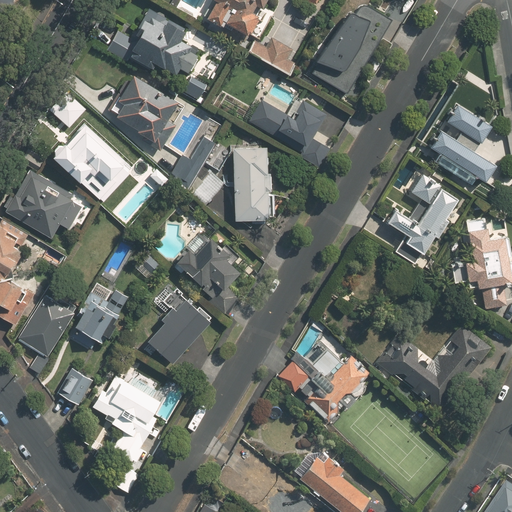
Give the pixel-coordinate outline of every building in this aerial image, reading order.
[(14,0),(0,0),(0,12),(11,15),(14,0)] [(262,8),(267,0),(212,0),(215,2),(208,15),(232,29),(233,27),(257,41),(272,14),(262,8)] [(320,61),(313,72),(344,92),(392,19),(363,1),(356,12),(350,9),(317,59),(320,61)] [(107,49),(124,59),(129,52),(153,67),(156,63),(172,73),(177,66),(187,72),(199,51),(183,41),(189,32),(150,8),(132,38),(119,30),(107,49)] [(217,70),(201,60),(188,80),(204,90),(217,70)] [(177,100),(134,73),(112,108),(119,113),(116,118),(161,147),(177,122),(167,115),(177,100)] [(293,116),(261,98),(247,120),(301,152),(324,113),(302,101),(293,116)] [(455,104),(445,121),(480,142),(490,125),(455,104)] [(115,151),(86,123),(67,142),(53,156),(81,185),(86,180),(96,191),(105,182),(102,178),(119,161),(112,154),(115,151)] [(440,129),(429,147),(438,153),(434,159),(469,181),(473,175),(484,182),(495,163),(440,129)] [(228,150),(200,137),(188,164),(183,161),(174,181),(186,186),(206,205),(226,180),(212,169),(201,183),(196,176),(204,160),(220,168),(228,150)] [(330,146),(313,137),(302,156),(319,166),(330,146)] [(273,215),(272,194),(268,194),(267,191),(271,191),(271,173),(267,173),(266,144),(233,145),(235,219),(268,218),(268,215),(273,215)] [(48,155),(31,145),(21,161),(38,171),(48,155)] [(145,175),(139,181),(150,191),(166,175),(155,165),(151,169),(146,164),(140,170),(145,175)] [(11,194),(2,208),(49,235),(57,222),(69,229),(83,204),(71,197),(74,193),(30,168),(14,195),(11,194)] [(447,219),(454,223),(459,214),(452,210),(453,209),(450,207),(456,198),(438,187),(440,184),(422,172),(410,191),(422,198),(411,216),(396,207),(387,222),(405,233),(394,251),(415,264),(434,234),(437,236),(447,219)] [(0,315),(18,324),(33,291),(5,277),(29,231),(2,217),(0,219),(0,315)] [(505,283),(511,281),(511,259),(508,236),(488,240),(486,228),(466,231),(471,259),(464,261),(468,280),(475,279),(476,288),(481,287),(484,308),(508,304),(505,283)] [(239,271),(230,263),(238,255),(225,243),(221,247),(211,237),(195,254),(188,247),(175,260),(203,286),(213,295),(211,297),(223,309),(238,294),(227,284),(239,271)] [(161,266),(146,250),(132,263),(147,279),(161,266)] [(113,291),(98,282),(72,325),(97,340),(111,319),(113,320),(127,295),(115,288),(113,291)] [(199,304),(196,308),(192,303),(193,302),(177,286),(176,288),(172,284),(155,302),(166,312),(159,319),(164,323),(149,338),(172,361),(210,321),(209,320),(212,317),(199,304)] [(48,354),(75,309),(47,292),(20,337),(40,349),(29,367),(40,374),(51,356),(48,354)] [(490,345),(460,324),(436,360),(396,333),(374,365),(445,412),(490,345)] [(360,380),(368,373),(350,354),(305,398),(328,421),(340,410),(336,398),(344,390),(357,396),(367,387),(360,380)] [(292,360),(276,374),(293,392),(308,377),(292,360)] [(93,380),(72,367),(58,390),(79,403),(93,380)] [(112,448),(139,462),(146,449),(141,446),(148,433),(155,437),(160,427),(153,423),(157,416),(151,413),(161,397),(155,394),(160,384),(132,367),(126,376),(119,372),(106,393),(102,390),(93,404),(109,414),(106,418),(123,428),(112,448)] [(322,459),(310,449),(292,470),(342,511),(357,511),(369,498),(340,474),(345,469),(327,454),(322,459)] [(138,477),(125,468),(114,483),(126,492),(138,477)] [(511,511),(511,483),(508,481),(486,511),(511,511)] [(315,511),(295,497),(284,511),(315,511)]
